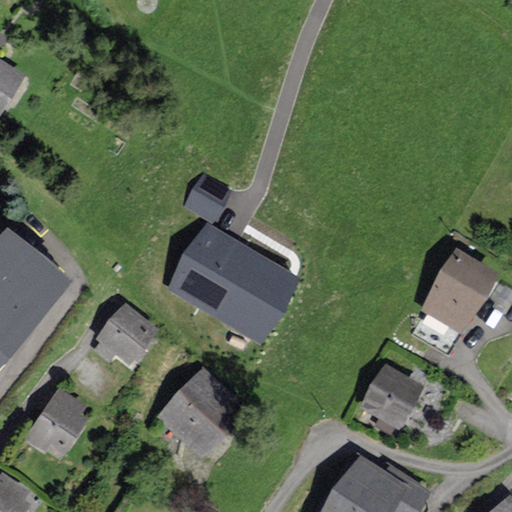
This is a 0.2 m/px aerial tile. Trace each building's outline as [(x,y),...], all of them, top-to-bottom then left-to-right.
[(0,113),(25,76),(0,59),(0,113)] [(229,190),(206,176),(188,205),(211,220),(229,190)] [(0,363),(79,280),(13,218),(0,231),(0,363)] [(295,281),(208,228),(173,284),(261,337),(295,281)] [(462,331),(501,272),(459,245),(421,303),(462,331)] [(159,332),(124,302),(93,338),(97,341),(91,349),(106,363),(115,353),(130,366),(159,332)] [(425,387),(384,363),(361,402),(401,427),(425,387)] [(253,411),(202,367),(160,414),(211,458),(253,411)] [(87,407),(57,388),(21,440),(45,456),(53,444),(68,454),(91,420),(82,414),(87,407)] [(425,511),(436,495),(409,477),(406,483),(362,454),(317,511),(425,511)] [(29,492),(1,473),(0,474),(0,511),(30,511),(35,505),(25,498),(29,492)] [(511,511),(511,495),(510,494),(490,511),(511,511)]
